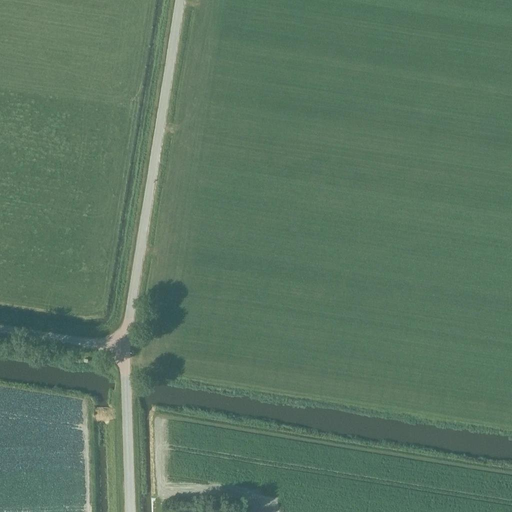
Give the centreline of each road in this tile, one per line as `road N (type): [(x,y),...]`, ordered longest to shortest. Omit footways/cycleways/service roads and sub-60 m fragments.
road 1 (unclassified): [(125,349),(182,0)]
road 2 (unclassified): [(130,511),(125,349)]
road 3 (unclassified): [(0,328),(125,349)]
